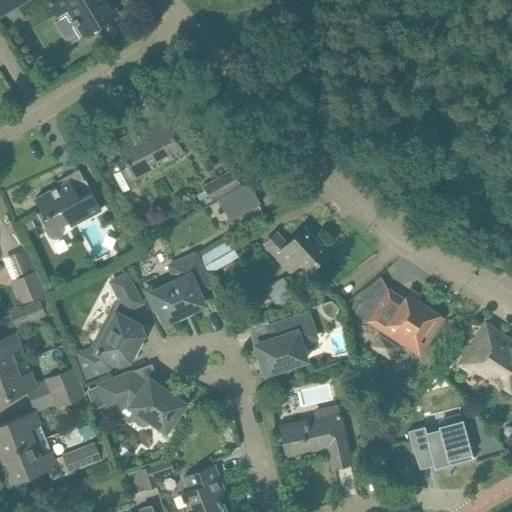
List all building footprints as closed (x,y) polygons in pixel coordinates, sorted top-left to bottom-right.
[(0,0),(0,20),(33,0),(0,0)] [(47,0),(57,15),(67,9),(73,19),(71,20),(74,25),(76,23),(83,35),(113,16),(103,0),(47,0)] [(183,150),(167,121),(146,132),(144,126),(115,142),(123,156),(108,164),(123,192),(137,184),(133,177),(134,177),(183,150)] [(204,205),(223,194),(240,184),(232,170),(203,187),(204,190),(197,194),(204,205)] [(36,213),(47,235),(50,237),(53,238),(55,238),(57,237),(60,235),(61,233),(62,231),(62,229),(62,227),(61,226),(67,222),(69,226),(101,209),(85,179),(73,186),(69,180),(34,199),(41,211),(36,213)] [(218,201),(230,220),(260,203),(249,183),(218,201)] [(31,219),(24,223),(28,230),(35,226),(31,219)] [(276,233),(264,243),(289,271),(299,262),(307,271),(327,253),(304,228),(286,245),(276,233)] [(229,242),(201,257),(209,272),(237,256),(229,242)] [(190,310),(203,304),(198,291),(209,286),(194,254),(169,265),(176,280),(164,285),(162,282),(145,289),(155,311),(159,309),(164,322),(177,316),(178,318),(191,312),(190,310)] [(11,282),(20,303),(42,294),(33,272),(11,282)] [(141,302),(126,274),(111,282),(120,298),(113,311),(111,310),(92,348),(79,353),(87,375),(108,368),(113,359),(119,362),(128,359),(142,334),(139,324),(122,315),(126,309),(126,310),(141,302)] [(282,278),(272,285),(287,305),(297,298),(282,278)] [(400,342),(403,344),(419,354),(443,317),(406,293),(403,299),(388,289),(375,308),(363,301),(356,313),(383,331),(387,326),(403,337),(400,342)] [(11,311),(16,325),(43,315),(38,301),(11,311)] [(338,312),(334,320),(343,323),(346,316),(346,315),(338,312)] [(272,338),(255,344),(256,344),(265,373),(279,368),(279,369),(280,369),(280,370),(281,370),(282,370),(282,371),(283,371),(284,371),(285,371),(286,371),(287,371),(288,370),(289,370),(289,369),(290,369),(291,368),(291,367),(291,366),(292,366),(292,365),(292,364),(306,359),(299,340),(314,335),(307,313),(268,326),(267,326),(272,338)] [(511,339),(485,322),(458,364),(471,372),(474,368),(505,387),(511,391),(511,346),(509,345),(511,340),(511,339)] [(0,369),(14,364),(9,351),(20,347),(15,333),(0,338),(0,369)] [(14,364),(0,369),(0,399),(35,385),(30,372),(19,376),(14,364)] [(446,364),(442,370),(449,375),(453,368),(446,364)] [(46,379),(51,392),(79,381),(74,369),(46,379)] [(145,383),(130,373),(99,384),(108,409),(127,402),(130,404),(130,405),(135,409),(134,411),(136,412),(135,413),(135,415),(134,416),(134,417),(135,419),(135,420),(136,421),(136,423),(137,424),(139,424),(140,425),(142,425),(144,425),(145,425),(147,425),(148,424),(149,423),(150,422),(151,423),(153,422),(165,430),(174,418),(175,419),(183,408),(182,407),(184,403),(168,392),(170,390),(154,379),(153,381),(149,378),(145,383)] [(408,417),(420,423),(442,379),(431,373),(408,417)] [(79,381),(51,392),(56,406),(84,395),(79,381)] [(224,404),(210,410),(216,424),(230,418),(224,404)] [(0,453),(1,455),(35,442),(29,427),(40,423),(35,411),(0,424),(0,453)] [(350,462),(339,414),(281,427),(287,454),(315,448),(317,453),(329,451),(332,466),(350,462)] [(425,426),(408,431),(412,446),(427,442),(431,456),(430,456),(430,457),(431,457),(433,461),(431,462),(432,463),(433,463),(434,465),(435,469),(436,469),(436,468),(475,457),(475,456),(473,457),(463,419),(461,420),(440,425),(438,426),(439,430),(427,433),(425,426)] [(35,442),(1,455),(11,481),(55,463),(51,453),(40,457),(35,442)] [(64,455),(70,472),(100,461),(94,444),(64,455)] [(169,460),(151,466),(154,477),(173,470),(169,460)] [(222,486),(214,465),(184,477),(189,490),(181,493),(189,511),(225,511),(216,488),(222,486)] [(151,466),(140,469),(146,488),(157,485),(154,477),(151,466)]
